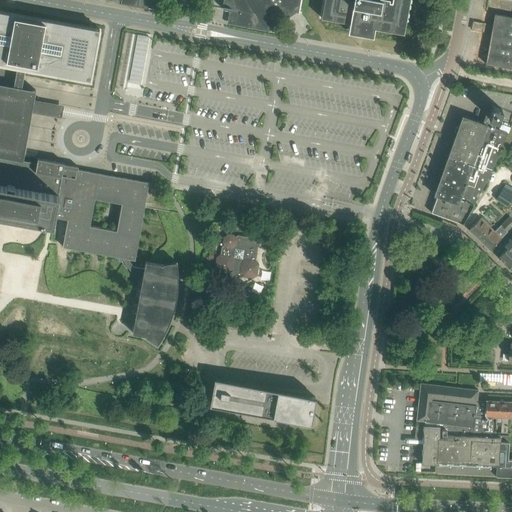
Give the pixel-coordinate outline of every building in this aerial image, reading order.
[(135,0),(135,5),(159,9),(160,0),(223,0),(222,8),(229,10),(230,11),(229,17),(242,20),(244,12),(264,15),(269,23),(291,7),(299,9),(298,13),(299,13),(301,0),(323,0),(321,17),(349,22),(348,32),(373,36),(375,27),(403,32),(408,0),(135,0)] [(0,214),(53,224),(55,216),(67,219),(62,246),(117,256),(117,258),(118,260),(120,260),(122,259),(130,271),(143,274),(144,269),(133,267),(128,259),(128,258),(135,259),(149,182),(77,169),(77,167),(78,167),(64,164),(64,163),(37,158),(37,162),(23,160),(32,111),(33,111),(34,111),(35,111),(36,110),(37,109),(38,108),(38,107),(38,106),(38,105),(38,104),(37,103),(36,103),(36,102),(35,102),(34,101),(36,90),(22,88),(25,68),(90,79),(99,29),(93,28),(88,27),(0,10),(0,62),(17,66),(13,86),(0,83),(0,214)] [(493,64),(511,67),(511,15),(501,14),(493,64)] [(138,35),(130,83),(141,85),(150,37),(138,35)] [(437,195),(431,212),(463,224),(492,170),(507,132),(494,128),(497,120),(498,120),(502,109),(492,105),(490,113),(487,112),(482,123),(462,116),(451,147),(448,146),(446,154),(448,155),(434,194),(437,195)] [(413,155),(409,154),(405,164),(409,166),(413,155)] [(511,196),(511,186),(506,183),(496,198),(507,205),(511,196)] [(469,229),(490,249),(508,232),(507,231),(511,226),(511,218),(509,216),(494,231),(480,218),(469,229)] [(215,268),(217,271),(228,273),(234,282),(242,276),(243,275),(253,277),(256,274),(258,264),(256,260),(259,238),(238,235),(235,237),(233,235),(228,234),(224,237),(223,242),(224,244),(222,246),(220,254),(217,257),(215,268)] [(498,257),(511,270),(511,235),(503,245),(506,248),(498,257)] [(133,330),(133,333),(135,333),(146,335),(145,336),(157,344),(160,339),(162,337),(163,335),(164,333),(165,330),(167,327),(168,325),(169,323),(170,320),(171,318),(172,315),(173,313),(173,310),(174,308),(175,305),(175,302),(176,300),(176,297),(177,294),(177,291),(178,289),(178,286),(178,283),(178,281),(178,278),(178,275),(178,273),(178,269),(177,265),(177,261),(163,263),(163,264),(145,261),(144,269),(143,274),(133,330)] [(315,397),(309,395),(310,390),(238,382),(216,378),(211,405),(311,423),(314,403),(315,397)] [(496,434),(497,416),(485,416),(486,400),(477,400),(478,389),(475,389),(474,389),(461,387),(460,387),(422,383),(421,383),(417,420),(419,420),(418,425),(416,425),(414,444),(424,445),(424,450),(422,450),(422,451),(423,451),(423,456),(422,456),(422,457),(423,457),(423,462),(421,462),(421,463),(437,464),(437,472),(434,472),(511,475),(511,458),(508,458),(509,435),(496,434)] [(485,416),(497,416),(498,401),(486,400),(485,416)] [(497,416),(497,424),(502,424),(501,432),(507,432),(508,417),(507,417),(508,401),(498,401),(497,416)]
